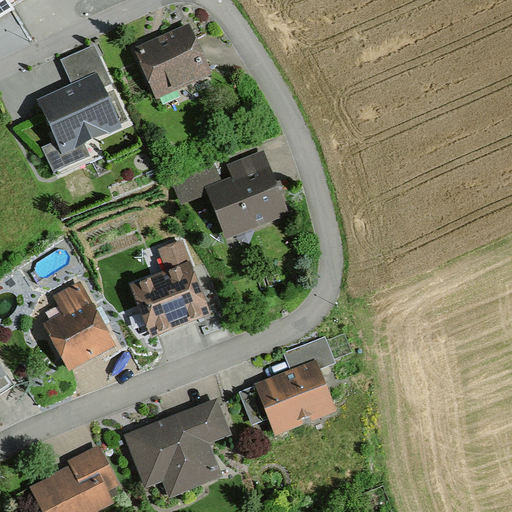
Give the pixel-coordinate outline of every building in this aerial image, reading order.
[(0,0),(0,16),(10,10),(3,0),(0,0)] [(155,95),(203,73),(184,31),(136,53),(155,95)] [(91,85),(33,111),(49,146),(37,151),(49,177),(82,162),(76,148),(111,132),(91,85)] [(247,226),(280,213),(257,155),(227,167),(233,182),(209,192),(223,226),(244,218),(247,226)] [(167,274),(134,287),(153,335),(200,316),(183,271),(187,270),(177,245),(159,252),(167,274)] [(67,369),(109,346),(76,287),(54,299),(64,316),(44,327),(67,369)] [(243,395),(254,423),(272,415),(277,428),(328,408),(312,368),(243,395)] [(190,416),(189,414),(127,439),(145,483),(177,471),(184,488),(210,478),(212,476),(212,473),(202,447),(209,445),(207,440),(223,434),(214,406),(190,416)] [(52,484),(51,481),(32,491),(43,511),(52,511),(53,511),(93,511),(93,509),(109,501),(103,489),(112,485),(95,451),(70,464),(72,469),(61,475),(63,478),(52,484)]
